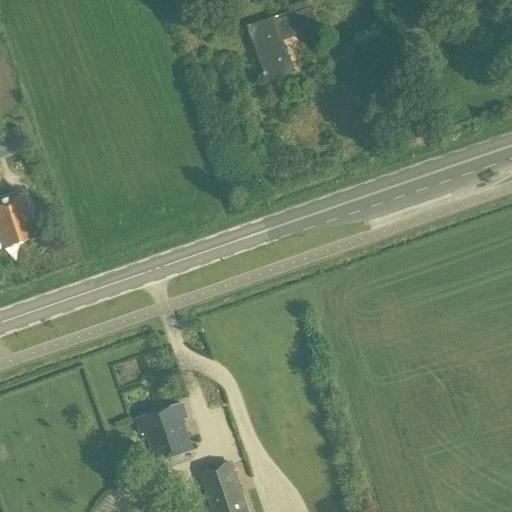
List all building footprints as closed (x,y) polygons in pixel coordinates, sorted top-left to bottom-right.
[(317,29),(311,10),(276,22),(275,20),(249,29),(267,83),(294,74),(283,41),(317,29)] [(377,22),(362,25),(366,42),(381,38),(377,22)] [(0,136),(0,154),(24,147),(18,131),(0,136)] [(38,239),(33,224),(35,223),(24,191),(0,199),(0,234),(5,250),(38,239)] [(194,450),(183,420),(188,419),(183,405),(137,421),(141,435),(147,433),(157,463),(194,450)] [(198,475),(207,501),(241,489),(232,463),(198,475)] [(210,511),(249,511),(241,489),(207,501),(210,511)]
